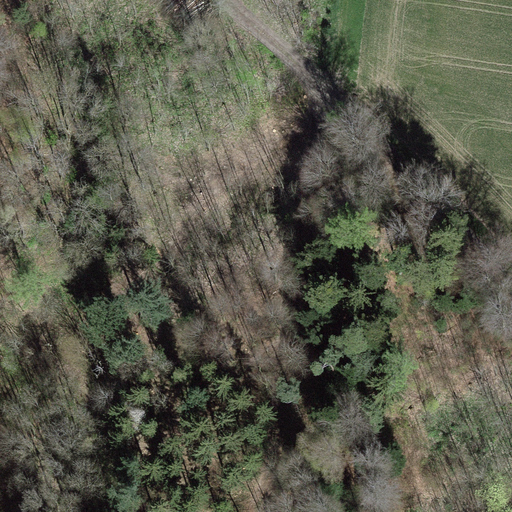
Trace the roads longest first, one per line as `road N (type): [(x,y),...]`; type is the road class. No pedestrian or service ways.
road 1 (track): [(242,0),(320,68),(511,290)]
road 2 (track): [(419,511),(463,372),(511,348)]
